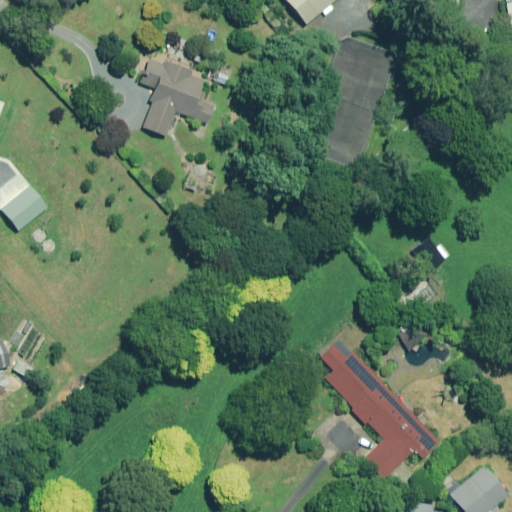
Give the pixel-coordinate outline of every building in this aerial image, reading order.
[(334,0),(283,0),(304,25),(334,0)] [(511,0),(443,0),(446,13),(459,11),(457,0),(505,0),(511,33),(511,0)] [(201,105),(206,92),(198,89),(201,81),(190,76),(191,74),(163,63),(161,67),(149,62),(140,85),(154,90),(146,111),(139,128),(165,138),(175,111),(207,124),(212,110),(201,105)] [(427,336),(415,322),(397,338),(409,352),(427,336)] [(0,370),(9,368),(0,340),(0,370)] [(345,360),(332,346),(318,358),(324,365),(317,372),(353,410),(351,411),(364,426),(367,424),(383,441),(362,460),(382,481),(413,452),(420,460),(437,444),(353,353),(345,360)] [(33,375),(18,364),(13,371),(28,382),(33,375)] [(507,497),(484,468),(449,496),(461,511),(502,511),(497,505),(507,497)]
